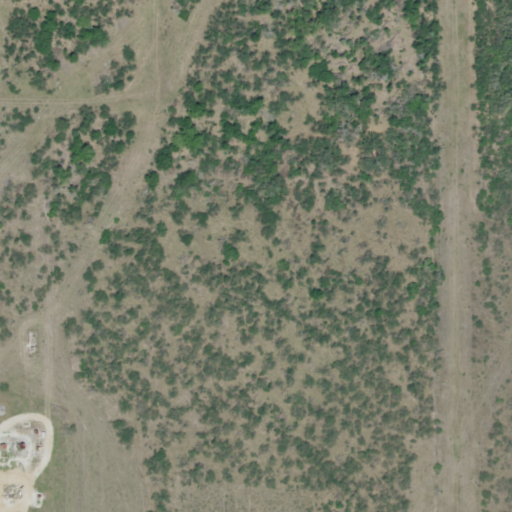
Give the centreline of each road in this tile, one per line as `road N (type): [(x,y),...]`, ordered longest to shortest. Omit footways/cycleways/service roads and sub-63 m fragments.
road 1 (track): [(19,511),(30,131)]
road 2 (track): [(142,0),(141,111),(30,131),(0,128)]
